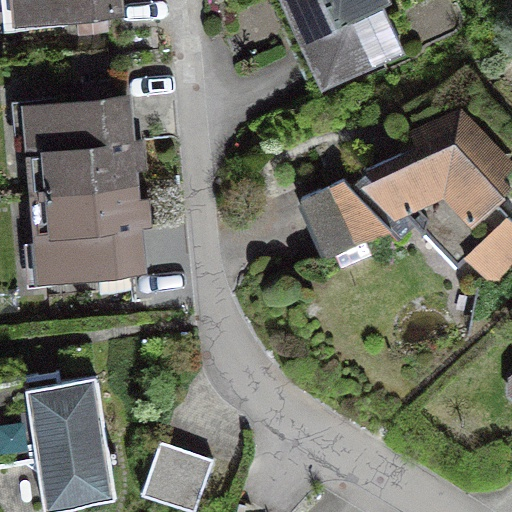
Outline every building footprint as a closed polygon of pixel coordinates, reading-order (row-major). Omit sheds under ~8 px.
[(117,3),(116,0),(21,0),(22,12),(76,8),(78,32),(110,29),(108,4),(117,3)] [(288,41),(314,100),(388,66),(381,50),(400,41),(383,3),(390,0),(280,0),(297,37),(288,41)] [(31,111),(37,191),(132,183),(125,103),(115,104),(113,80),(81,83),(83,107),(31,111)] [(467,256),(479,269),(511,236),(511,220),(494,199),(510,184),(454,129),(303,196),(326,255),(416,221),(459,264),(467,256)] [(139,262),(132,183),(37,191),(45,285),(98,281),(97,266),(139,262)] [(18,511),(115,497),(95,375),(40,384),(38,373),(0,379),(0,489),(3,511),(18,511)] [(142,492),(194,510),(212,458),(161,439),(142,492)]
